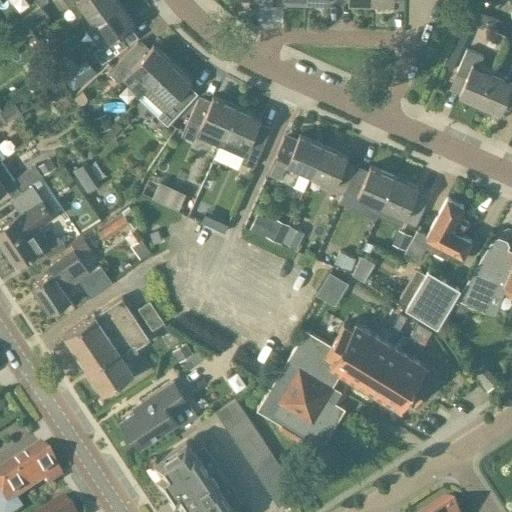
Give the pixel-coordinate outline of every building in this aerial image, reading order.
[(79,1),(94,22),(120,4),(117,0),(64,0),(70,7),(79,1)] [(127,29),(135,24),(120,4),(94,22),(108,42),(94,52),(103,63),(112,55),(135,39),(127,29)] [(49,17),(41,6),(41,5),(23,18),(32,29),(49,17)] [(500,33),(506,21),(473,6),(445,65),(455,70),(459,61),(456,59),(474,21),(500,33)] [(140,96),(151,86),(173,63),(154,44),(147,51),(138,43),(112,70),(140,96)] [(459,94),(479,103),(493,72),(479,66),(483,57),(466,50),(456,73),(466,77),(459,94)] [(97,72),(87,58),(64,75),(74,89),(97,72)] [(192,80),(173,63),(151,86),(169,103),(166,106),(176,116),(194,96),(185,87),(192,80)] [(507,96),(511,97),(511,69),(510,69),(507,78),(493,72),(479,103),(500,112),(507,96)] [(196,134),(220,146),(238,107),(213,95),(209,105),(198,100),(181,136),(193,142),(196,134)] [(6,120),(21,112),(14,101),(1,109),(0,109),(0,126),(7,122),(6,120)] [(269,131),(257,125),(261,117),(238,107),(220,146),(242,156),(245,151),(258,157),(269,131)] [(301,170),(311,174),(324,145),(300,134),(296,143),(285,138),(267,174),(293,186),(301,170)] [(344,164),(348,155),(324,145),(311,174),(335,185),(333,189),(345,194),(356,169),(344,164)] [(56,168),(50,159),(38,167),(44,175),(56,168)] [(0,161),(0,192),(7,188),(6,187),(14,182),(12,180),(14,179),(2,160),(0,161)] [(83,162),(73,169),(88,189),(97,182),(83,162)] [(14,179),(12,180),(14,182),(20,191),(43,176),(36,164),(14,179)] [(367,174),(356,169),(345,194),(356,200),(359,195),(382,206),(396,176),(371,165),(367,174)] [(426,201),(415,196),(419,187),(396,176),(382,206),(405,216),(403,220),(416,226),(426,201)] [(151,194),(177,206),(185,190),(159,178),(151,194)] [(22,216),(43,203),(44,202),(32,184),(10,199),(21,215),(22,217),(22,216)] [(427,247),(434,251),(448,258),(452,250),(463,256),(472,240),(463,235),(469,223),(457,217),(463,205),(447,197),(427,236),(416,231),(405,252),(421,260),(427,247)] [(0,236),(19,265),(44,249),(32,231),(53,218),(43,203),(22,217),(21,215),(0,228),(0,236)] [(249,228),(298,246),(304,229),(256,211),(249,228)] [(134,220),(128,212),(99,231),(105,240),(134,220)] [(224,232),(229,221),(227,221),(223,218),(218,229),(224,232)] [(399,229),(393,243),(405,247),(410,233),(399,229)] [(70,300),(63,289),(90,271),(80,256),(92,249),(84,236),(71,245),(73,247),(46,265),(51,272),(33,284),(51,313),(70,300)] [(494,239),(493,243),(490,242),(456,298),(486,311),(495,288),(511,294),(511,250),(507,249),(509,244),(506,240),(499,237),(494,239)] [(339,248),(334,261),(351,268),(357,255),(339,248)] [(366,278),(371,257),(358,254),(352,274),(366,278)] [(316,293),(334,300),(345,276),(327,268),(316,293)] [(460,287),(429,270),(407,307),(438,325),(460,287)] [(95,315),(66,335),(88,368),(118,348),(132,339),(128,333),(142,324),(123,297),(97,315),(95,315)] [(140,307),(149,320),(154,329),(166,321),(152,299),(140,307)] [(407,316),(400,311),(392,325),(399,329),(407,316)] [(414,406),(433,376),(424,370),(428,365),(356,321),(352,328),(345,323),(332,344),(307,328),(257,408),(282,423),(279,428),(319,453),(346,409),(332,399),(348,374),(401,407),(406,401),(414,406)] [(410,336),(417,340),(425,326),(418,322),(410,336)] [(142,324),(128,333),(132,339),(137,346),(138,348),(151,339),(142,324)] [(432,331),(425,326),(417,340),(424,344),(432,331)] [(118,348),(88,368),(104,393),(134,372),(127,361),(123,355),(118,348)] [(484,363),(474,371),(486,387),(497,379),(484,363)] [(172,412),(188,401),(175,380),(142,403),(143,406),(122,419),(139,445),(177,421),(172,412)] [(256,471),(276,458),(236,398),(216,411),(256,471)] [(165,455),(156,461),(163,472),(159,475),(160,477),(173,497),(175,499),(178,497),(181,501),(183,505),(180,508),(182,510),(182,511),(232,511),(231,509),(233,508),(219,487),(214,479),(209,472),(196,451),(193,452),(186,441),(179,446),(165,455)] [(0,475),(0,511),(19,511),(23,510),(17,501),(45,482),(47,486),(61,477),(42,448),(0,475)] [(76,511),(72,504),(67,507),(63,501),(47,511),(76,511)] [(453,511),(447,502),(431,511),(453,511)]
